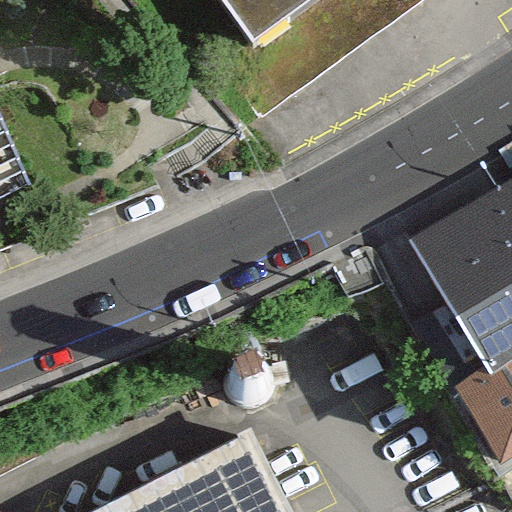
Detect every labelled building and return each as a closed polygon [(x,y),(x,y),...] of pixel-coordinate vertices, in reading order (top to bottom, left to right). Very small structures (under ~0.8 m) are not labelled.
[(207,0),(247,57),(330,0),(207,0)] [(0,201),(26,190),(0,132),(0,201)] [(476,384),(511,362),(511,188),(405,251),(476,384)] [(493,496),(511,483),(511,362),(476,384),(437,407),(493,496)] [(259,399),(267,386),(263,372),(251,364),(236,367),(228,380),(232,395),(244,403),(259,399)] [(284,511),(248,441),(109,511),(284,511)]
